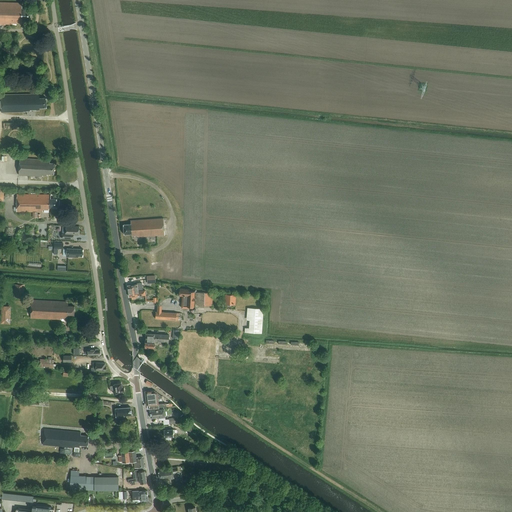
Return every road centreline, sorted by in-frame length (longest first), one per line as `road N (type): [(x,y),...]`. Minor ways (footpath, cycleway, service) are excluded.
road 1 (unclassified): [(136,384),(111,365),(102,344),(52,0)]
road 2 (tertiary): [(135,350),(76,0)]
road 3 (track): [(378,511),(218,406)]
road 4 (track): [(0,392),(138,400)]
